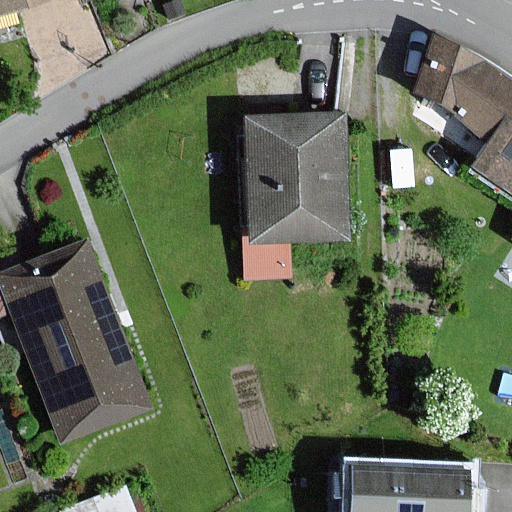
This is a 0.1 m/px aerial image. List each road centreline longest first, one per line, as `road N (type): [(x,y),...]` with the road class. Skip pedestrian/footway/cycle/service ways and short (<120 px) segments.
road 1 (residential): [(0,147),(176,44),(276,10),(343,0)]
road 2 (residential): [(387,0),(443,12),(511,42)]
